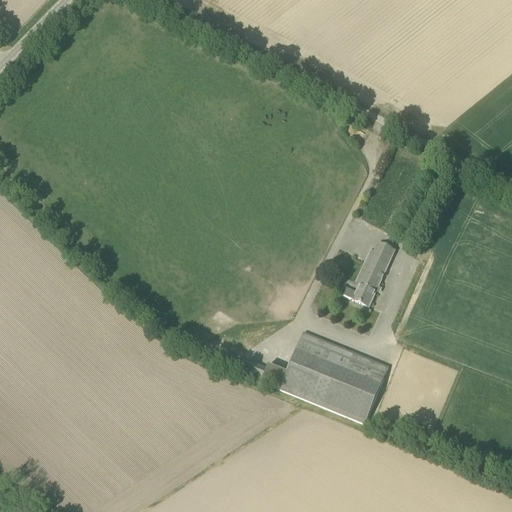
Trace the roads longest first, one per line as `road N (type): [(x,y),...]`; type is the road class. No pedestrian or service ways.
road 1 (track): [(511,191),(156,0)]
road 2 (track): [(511,488),(385,432)]
